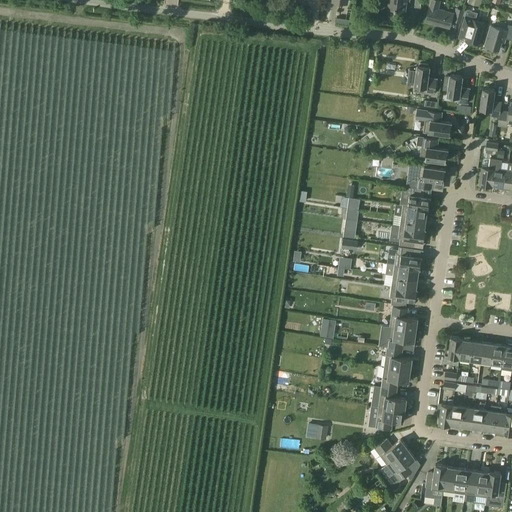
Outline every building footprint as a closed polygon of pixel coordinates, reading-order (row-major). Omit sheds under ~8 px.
[(388,0),(388,8),(395,9),(397,9),(406,10),(407,0),(388,0)] [(450,28),(454,12),(439,8),(441,0),(440,0),(430,0),(425,21),(450,28)] [(453,21),(461,23),(465,10),(456,8),(453,21)] [(477,13),(467,10),(458,37),(465,39),(465,40),(479,44),(485,23),(475,19),(477,13)] [(505,39),(505,38),(511,40),(511,38),(511,25),(508,24),(507,30),(490,25),(484,45),(498,49),(502,38),(505,39)] [(428,77),(429,67),(428,66),(428,64),(419,63),(419,65),(417,65),(414,91),(435,94),(437,79),(428,77)] [(445,76),(443,89),(448,90),(447,95),(459,97),(458,102),(467,103),(470,88),(461,87),(462,76),(450,74),(450,76),(445,76)] [(499,117),(500,110),(502,102),(493,101),(495,90),(483,88),(480,109),(491,110),(490,115),(499,116),(499,117)] [(506,126),(507,121),(511,121),(511,100),(510,100),(508,111),(500,110),(499,117),(499,116),(498,125),(506,126)] [(417,109),(415,119),(425,120),(424,131),(450,135),(451,123),(440,121),(442,112),(427,110),(417,109)] [(367,125),(357,133),(365,143),(375,135),(367,125)] [(418,136),(417,145),(421,145),(422,145),(420,158),(446,161),(448,149),(437,148),(438,139),(424,137),(418,136)] [(486,149),(497,150),(498,144),(486,142),(486,149)] [(482,167),(479,186),(492,188),(496,159),(490,158),(489,168),(482,167)] [(496,159),(492,188),(504,189),(507,171),(500,170),(502,160),(496,159)] [(410,165),(407,183),(416,184),(416,187),(431,189),(432,180),(443,181),(445,169),(419,166),(410,165)] [(403,187),(401,204),(403,204),(408,205),(427,208),(428,203),(429,204),(430,197),(421,196),(422,189),(408,188),(403,187)] [(342,200),(341,207),(345,207),(347,207),(353,208),(354,201),(349,201),(348,201),(342,200)] [(426,219),(427,208),(408,205),(403,204),(402,215),(426,219)] [(424,229),(426,219),(402,215),(401,226),(424,229)] [(401,238),(400,244),(414,246),(415,239),(424,241),(425,234),(424,234),(424,229),(401,226),(399,237),(401,238)] [(357,241),(343,239),(342,247),(356,249),(357,241)] [(390,249),(388,263),(419,268),(420,263),(421,263),(422,257),(413,255),(414,249),(400,247),(399,250),(390,249)] [(340,260),(339,267),(345,268),(351,269),(352,262),(340,260)] [(388,263),(386,274),(394,275),(418,278),(419,268),(388,263)] [(416,289),(418,278),(394,275),(392,286),(416,289)] [(416,294),(416,289),(392,286),(391,297),(393,297),(392,304),(406,305),(407,299),(416,300),(417,294),(416,294)] [(408,308),(393,306),(390,327),(416,330),(418,318),(407,317),(408,308)] [(323,342),(332,344),(337,319),(328,318),(323,342)] [(416,330),(390,327),(388,346),(403,348),(404,340),(414,342),(416,330)] [(448,356),(459,358),(462,339),(459,338),(459,337),(451,336),(448,356)] [(462,339),(459,358),(470,359),(473,340),(462,339)] [(484,342),(473,340),(470,359),(481,361),(484,342)] [(494,344),(484,342),(481,361),(492,363),(494,344)] [(494,344),(492,363),(502,364),(505,345),(494,344)] [(502,369),(508,370),(511,370),(511,346),(505,345),(502,364),(502,369)] [(403,348),(388,346),(385,366),(411,370),(412,358),(401,357),(403,348)] [(385,366),(382,386),(397,388),(398,380),(409,382),(411,370),(385,366)] [(457,374),(457,373),(446,371),(445,378),(456,380),(457,374)] [(443,387),(443,388),(455,389),(456,383),(444,381),(443,387)] [(397,388),(382,386),(379,406),(405,410),(407,398),(396,397),(397,388)] [(442,403),(439,423),(447,424),(447,423),(450,424),(453,405),(454,399),(449,399),(448,404),(442,403)] [(461,425),(464,406),(453,405),(450,424),(461,425)] [(485,409),(482,428),(493,430),(496,406),(491,405),(491,410),(485,409)] [(379,406),(376,427),(391,429),(393,420),(403,422),(405,410),(379,406)] [(474,408),(464,406),(461,425),(472,427),(474,408)] [(496,406),(493,430),(504,431),(506,412),(501,411),(502,406),(501,406),(496,406)] [(474,408),(472,427),(482,428),(485,409),(474,408)] [(308,423),(307,435),(315,437),(317,424),(308,423)] [(317,424),(315,437),(325,438),(326,432),(320,431),(321,425),(317,424)] [(387,438),(375,447),(387,463),(388,464),(408,448),(408,447),(401,439),(392,445),(387,438)] [(388,464),(381,469),(393,486),(400,480),(407,475),(412,471),(407,464),(415,458),(408,448),(388,464)] [(428,472),(425,496),(434,498),(433,504),(441,505),(443,490),(444,491),(447,466),(442,466),(443,464),(436,463),(435,473),(428,472)] [(447,466),(444,491),(454,492),(458,468),(447,466)] [(458,468),(454,492),(466,494),(466,489),(468,469),(458,468)] [(468,469),(466,489),(476,490),(477,490),(479,471),(468,469)] [(476,495),(475,502),(486,503),(487,496),(490,472),(479,471),(477,490),(476,490),(475,495),(476,495)] [(495,472),(495,473),(490,472),(487,496),(498,498),(498,496),(504,497),(506,483),(500,482),(501,473),(495,472)]
